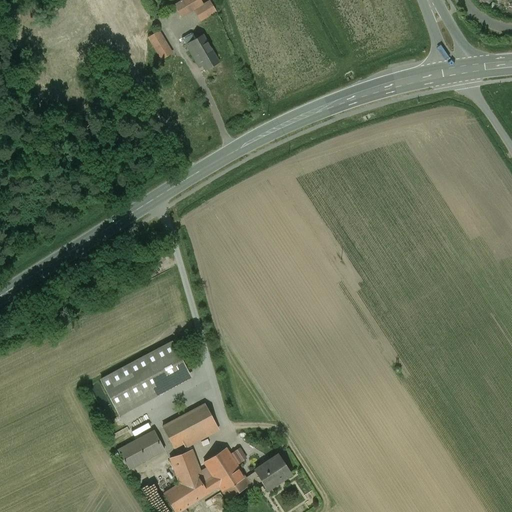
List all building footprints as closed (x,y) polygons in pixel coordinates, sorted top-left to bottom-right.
[(200,0),(182,0),(174,5),(181,18),(204,5),(200,0)] [(209,0),(193,10),(201,22),(217,13),(209,0)] [(161,32),(148,39),(159,60),(172,53),(170,48),(173,47),(170,42),(167,43),(161,32)] [(201,36),(185,45),(196,63),(199,61),(203,68),(215,60),(201,36)] [(172,342),(100,380),(119,416),(191,378),(172,342)] [(204,405),(162,427),(173,448),(181,444),(184,447),(218,430),(204,405)] [(153,431),(116,451),(127,470),(164,450),(153,431)] [(180,484),(164,495),(175,511),(180,511),(220,487),(228,499),(248,487),(249,486),(245,479),(236,464),(246,458),(239,447),(229,454),(226,448),(204,461),(213,477),(203,482),(192,450),(170,457),(180,484)] [(278,457),(245,479),(249,486),(248,487),(250,490),(261,483),(266,490),(290,474),(278,457)]
